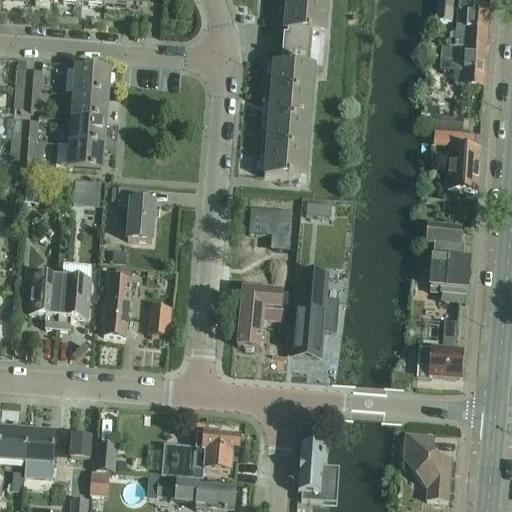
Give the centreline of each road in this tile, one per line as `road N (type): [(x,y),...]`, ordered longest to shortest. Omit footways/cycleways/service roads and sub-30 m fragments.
road 1 (residential): [(198,396),(224,62)]
road 2 (residential): [(224,62),(0,46)]
road 3 (tertiary): [(494,414),(511,212)]
road 4 (unclassified): [(0,381),(198,396)]
road 5 (unclassified): [(494,414),(335,403)]
